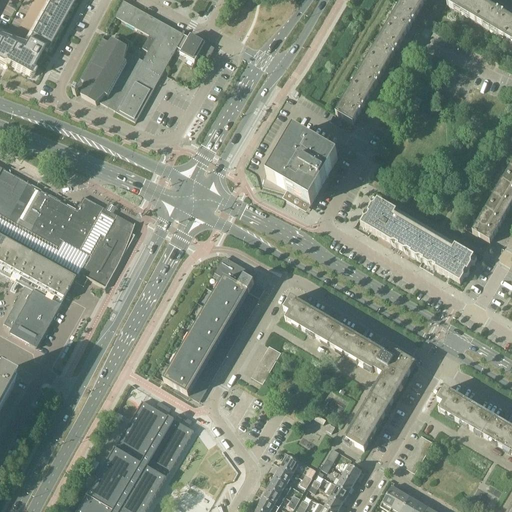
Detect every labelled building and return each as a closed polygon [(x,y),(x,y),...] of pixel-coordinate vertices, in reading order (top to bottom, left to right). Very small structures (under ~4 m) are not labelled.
[(0,0),(0,68),(1,69),(5,67),(36,84),(78,0),(46,0),(23,42),(0,29),(0,0)] [(403,0),(403,1),(420,11),(427,0),(428,0),(429,0),(403,0)] [(450,0),(447,6),(476,23),(486,6),(476,0),(450,0)] [(403,1),(386,30),(404,40),(411,28),(413,29),(415,24),(413,23),(420,11),(403,1)] [(189,39),(123,2),(115,18),(150,37),(143,50),(148,53),(143,62),(127,53),(129,44),(116,37),(114,42),(113,42),(110,44),(103,40),(75,91),(73,95),(77,97),(79,93),(82,95),(81,98),(96,107),(99,104),(135,124),(177,49),(182,51),(180,55),(195,63),(199,56),(208,61),(214,49),(190,36),(189,39)] [(476,23),(505,40),(511,27),(511,20),(503,15),(504,14),(499,11),(498,13),(486,6),(476,23)] [(397,51),(404,40),(386,30),(370,58),(387,68),(394,56),(396,57),(399,53),(397,51)] [(370,58),(353,87),(370,97),(377,85),(379,86),(382,81),(380,80),(387,68),(370,58)] [(336,116),(353,126),(360,114),(362,115),(365,110),(363,109),(370,97),(353,87),(336,116)] [(416,98),(414,101),(413,104),(419,107),(422,101),(416,98)] [(268,169),(263,189),(295,198),(296,198),(308,205),(311,207),(337,160),(335,159),(336,157),(339,151),(333,147),(296,126),(293,124),(284,140),(289,143),(285,148),(284,148),(282,153),(278,151),(276,161),(273,160),(271,170),(268,169)] [(0,217),(17,227),(20,221),(20,220),(27,207),(35,190),(0,170),(0,217)] [(511,181),(506,178),(489,207),(506,217),(511,207),(511,181)] [(82,243),(90,228),(91,226),(91,227),(92,226),(97,217),(101,209),(83,199),(78,207),(75,212),(40,192),(23,222),(22,225),(30,230),(28,233),(56,248),(60,240),(69,245),(79,250),(82,244),(82,243)] [(364,220),(360,227),(370,232),(379,237),(379,238),(380,239),(381,239),(381,238),(390,244),(391,245),(392,245),(397,248),(404,252),(410,255),(409,256),(416,260),(417,260),(422,263),(429,267),(432,267),(435,269),(434,270),(436,271),(450,279),(460,285),(464,279),(464,276),(463,276),(466,272),(467,273),(471,266),(471,263),(473,260),(474,258),(465,253),(455,247),(454,249),(395,215),(397,213),(386,206),(377,201),(377,203),(375,206),(374,206),(372,208),(368,214),(369,215),(367,219),(364,220)] [(473,235),(490,245),(496,234),(498,235),(501,230),(499,229),(506,217),(489,207),(473,235)] [(0,239),(74,280),(77,275),(82,277),(101,242),(106,244),(113,232),(125,238),(128,233),(130,235),(134,227),(101,209),(97,217),(92,226),(91,227),(91,226),(90,228),(82,243),(82,244),(79,250),(69,245),(60,240),(56,248),(28,233),(17,227),(0,217),(0,239)] [(125,238),(113,232),(106,244),(101,242),(82,277),(104,290),(113,274),(134,237),(130,235),(128,233),(125,238)] [(74,280),(0,239),(0,275),(14,283),(33,295),(9,336),(35,350),(40,342),(40,341),(74,280)] [(227,282),(166,385),(188,398),(192,392),(192,391),(189,390),(246,294),(248,295),(249,294),(258,300),(262,292),(254,287),(254,286),(247,281),(251,275),(224,259),(216,274),(215,274),(215,275),(227,282)] [(248,295),(245,301),(256,307),(260,301),(258,300),(249,294),(248,295)] [(288,306),(284,312),(290,315),(286,322),(307,335),(373,373),(374,372),(385,378),(370,403),(347,442),(364,453),(387,413),(415,366),(415,365),(398,355),(394,353),(393,352),(392,353),(390,351),(389,350),(387,349),(382,356),(296,306),(298,303),(291,299),(288,306)] [(245,301),(242,306),(253,313),(256,307),(245,301)] [(242,306),(239,312),(250,318),(253,313),(242,306)] [(239,312),(235,318),(246,324),(249,318),(239,312)] [(235,318),(232,324),(243,330),(246,324),(235,318)] [(232,324),(228,329),(239,336),(243,330),(232,324)] [(228,329),(225,335),(236,341),(239,336),(228,329)] [(225,335),(222,341),(232,347),(236,341),(225,335)] [(222,341),(218,347),(229,353),(232,347),(222,341)] [(218,347),(215,353),(226,359),(229,353),(218,347)] [(269,348),(266,353),(278,360),(281,355),(269,348)] [(215,353),(211,358),(222,365),(226,359),(215,353)] [(266,353),(263,358),(275,365),(278,360),(266,353)] [(211,358),(208,364),(219,370),(222,365),(211,358)] [(263,358),(260,364),(272,370),(275,365),(263,358)] [(208,364),(205,370),(216,376),(219,370),(208,364)] [(260,364),(257,369),(269,375),(272,370),(260,364)] [(257,369),(254,374),(266,380),(269,375),(257,369)] [(205,370),(201,375),(212,382),(216,376),(205,370)] [(266,380),(254,374),(251,379),(263,386),(266,380)] [(201,375),(198,381),(209,387),(212,382),(201,375)] [(0,411),(11,391),(12,391),(9,390),(12,385),(0,378),(0,411)] [(198,381),(195,387),(206,393),(209,387),(198,381)] [(192,391),(192,392),(202,399),(206,393),(195,387),(192,391)] [(445,390),(437,402),(443,406),(439,413),(460,425),(511,455),(511,511),(511,432),(449,396),(451,394),(445,390)] [(192,392),(188,398),(190,398),(199,404),(202,399),(192,392)] [(140,397),(77,511),(147,511),(195,429),(140,397)] [(315,416),(313,420),(323,426),(326,422),(315,416)] [(332,435),(335,429),(329,426),(326,432),(332,435)] [(421,438),(418,443),(430,450),(433,445),(421,438)] [(418,443),(415,448),(427,455),(430,450),(418,443)] [(415,448),(412,453),(424,460),(427,455),(415,448)] [(333,451),(324,466),(330,470),(339,454),(333,451)] [(412,453),(409,458),(421,465),(424,460),(412,453)] [(280,469),(293,476),(299,465),(287,458),(280,469)] [(409,458),(406,464),(418,470),(421,465),(409,458)] [(418,470),(406,464),(403,469),(415,475),(418,470)] [(327,475),(330,470),(324,466),(321,471),(327,475)] [(349,467),(343,477),(355,484),(361,474),(349,467)] [(280,469),(274,479),(287,486),(293,476),(280,469)] [(303,481),(309,485),(312,480),(306,476),(303,481)] [(349,495),(355,484),(343,477),(337,488),(349,495)] [(287,486),(274,479),(268,489),(280,496),(281,496),(285,498),(290,488),(287,486)] [(309,485),(303,481),(300,486),(306,490),(309,485)] [(312,487),(318,490),(321,485),(315,482),(312,487)] [(349,495),(337,488),(332,485),(326,495),(331,498),(343,505),(349,495)] [(318,490),(312,487),(309,492),(315,495),(318,490)] [(380,508),(387,511),(390,511),(401,494),(396,491),(397,489),(393,487),(392,488),(380,508)] [(268,489),(262,500),(278,509),(285,498),(281,496),(280,496),(268,489)] [(401,494),(390,511),(401,511),(411,497),(408,495),(407,497),(401,494)] [(294,497),(291,502),(297,506),(300,501),(294,497)] [(411,497),(401,511),(413,511),(419,504),(414,501),(415,499),(411,497)] [(338,511),(343,505),(331,498),(324,508),(330,511),(338,511)] [(276,511),(278,509),(262,500),(256,510),(259,511),(276,511)] [(294,511),(297,506),(291,502),(288,507),(294,511)] [(309,506),(303,502),(300,507),(306,511),(309,506)]
